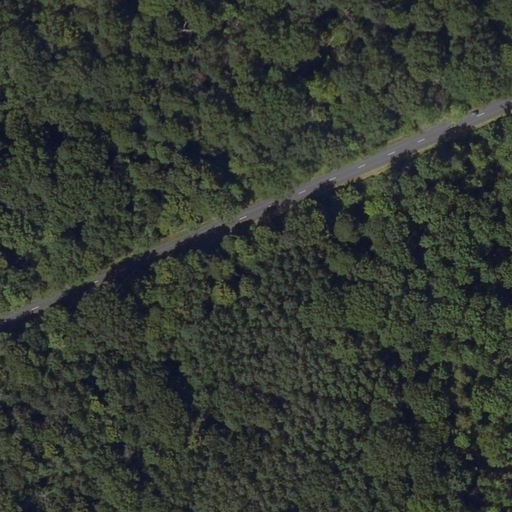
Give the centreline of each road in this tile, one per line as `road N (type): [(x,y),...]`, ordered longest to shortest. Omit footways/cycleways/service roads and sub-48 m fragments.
road 1 (secondary): [(0,333),(511,104)]
road 2 (track): [(440,511),(360,170)]
